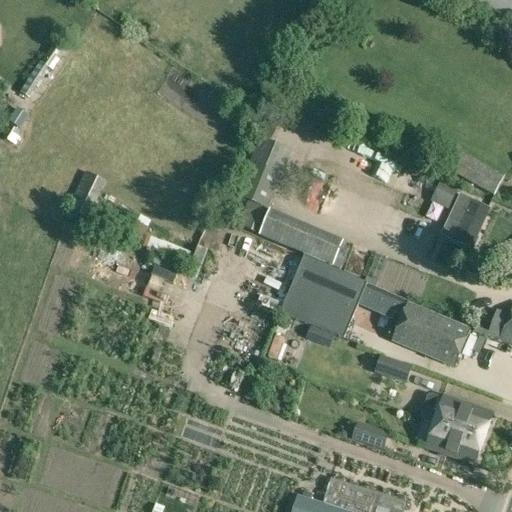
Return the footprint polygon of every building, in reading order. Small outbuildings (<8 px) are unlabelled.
[(49,68),(61,51),(52,45),(41,62),(40,61),(20,92),(28,98),(44,74),(46,75),(51,69),(49,68)] [(238,196),(249,201),(238,226),(259,235),(296,153),(264,138),(238,196)] [(454,148),(444,166),(497,196),(508,177),(454,148)] [(86,173),(69,209),(87,218),(105,182),(86,173)] [(458,188),(440,180),(430,201),(448,210),(458,188)] [(490,211),(461,197),(456,208),(468,213),(455,241),(472,249),(490,211)] [(271,210),(261,235),(332,267),(342,242),(271,210)] [(305,257),(281,314),(345,338),(368,283),(305,257)] [(466,273),(490,280),(494,266),(470,259),(466,273)] [(409,305),(393,342),(455,368),(470,331),(409,305)] [(497,311),(488,333),(511,343),(511,309),(510,316),(497,311)] [(376,373),(406,383),(412,368),(381,358),(376,373)] [(439,412),(424,407),(420,418),(435,423),(484,440),(493,414),(444,397),(439,412)] [(435,423),(426,449),(475,466),(484,440),(435,423)] [(353,439),(383,450),(388,435),(358,424),(353,439)] [(403,511),(407,503),(382,495),(331,479),(323,504),(297,496),(292,511),(403,511)]
